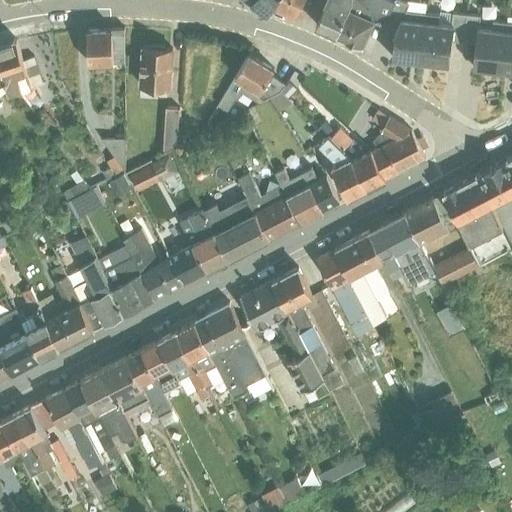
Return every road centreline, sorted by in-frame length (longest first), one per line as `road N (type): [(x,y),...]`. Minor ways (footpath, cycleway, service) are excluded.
road 1 (residential): [(463,157),(0,398)]
road 2 (residential): [(86,1),(272,28),(350,63),(435,120),(463,157)]
